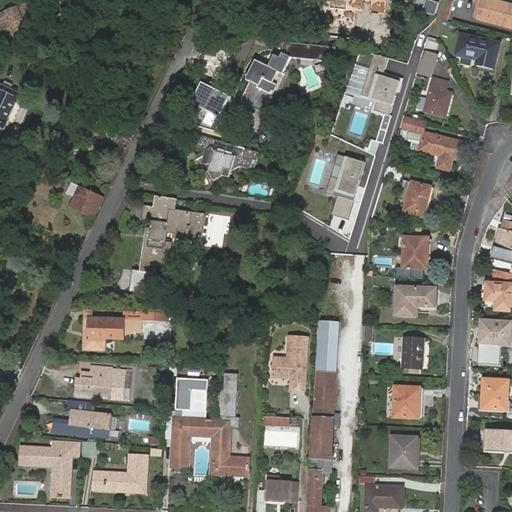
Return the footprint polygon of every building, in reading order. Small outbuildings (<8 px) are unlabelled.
[(511,6),(488,0),(482,0),(478,18),(511,26),(511,6)] [(0,11),(0,36),(37,26),(30,2),(0,11)] [(477,61),(476,66),(494,70),(500,45),(460,36),(455,56),(477,61)] [(305,49),(303,61),(312,63),(313,60),(335,62),(336,52),(305,49)] [(253,75),(250,81),(241,101),(264,113),(277,87),(273,85),(279,73),(284,75),(290,63),(276,56),(270,68),(256,61),(251,73),(253,75)] [(374,56),(363,97),(378,102),(375,113),(391,118),(403,81),(385,75),(389,61),(374,56)] [(425,56),(419,73),(430,76),(435,60),(425,56)] [(239,75),(250,81),(253,75),(251,73),(256,61),(251,59),(245,70),(242,69),(239,75)] [(273,85),(277,87),(284,75),(279,73),(273,85)] [(433,79),(424,111),(445,117),(452,93),(446,91),(448,83),(433,79)] [(20,93),(1,85),(0,87),(0,128),(4,130),(20,93)] [(344,95),(342,107),(351,109),(353,97),(344,95)] [(420,121),(405,118),(402,129),(413,132),(416,133),(420,121)] [(424,133),(426,123),(420,121),(416,133),(413,132),(412,138),(414,143),(421,144),(424,133)] [(471,145),(424,133),(421,144),(419,151),(441,157),(438,168),(449,171),(453,158),(465,161),(471,145)] [(254,170),(259,154),(197,135),(195,146),(202,148),(204,152),(203,157),(198,160),(192,163),(200,177),(209,173),(214,181),(222,177),(230,178),(232,172),(241,167),(254,170)] [(189,165),(192,163),(198,160),(193,151),(184,155),(189,165)] [(365,165),(338,156),(335,165),(346,169),(342,181),(331,177),(326,194),(338,198),(332,215),(347,220),(356,194),(350,192),(353,185),(358,187),(365,165)] [(404,171),(389,168),(387,176),(401,179),(404,171)] [(94,217),(103,198),(71,183),(66,193),(75,198),(71,206),(94,217)] [(404,212),(424,217),(430,188),(411,183),(404,212)] [(174,211),(176,200),(155,198),(154,209),(144,208),(142,221),(149,222),(152,222),(151,232),(148,231),(143,272),(153,273),(154,268),(166,269),(169,243),(165,242),(166,232),(170,232),(170,234),(189,237),(190,228),(201,229),(203,230),(205,215),(174,211)] [(329,228),(336,231),(340,219),(333,216),(329,228)] [(500,249),(496,260),(511,264),(511,224),(502,222),(495,248),(500,249)] [(200,238),(201,229),(190,228),(189,237),(200,238)] [(404,239),(403,269),(428,270),(429,240),(404,239)] [(165,282),(166,275),(153,273),(143,272),(142,279),(165,282)] [(511,275),(499,272),(498,285),(486,284),(485,311),(511,311),(511,275)] [(164,296),(165,282),(142,279),(140,293),(164,296)] [(414,307),(418,308),(435,308),(435,289),(397,287),(396,315),(413,316),(414,307)] [(88,319),(93,320),(93,310),(83,309),(83,319),(88,319)] [(125,320),(93,320),(88,319),(83,319),(81,351),(105,352),(106,339),(123,340),(124,332),(142,332),(142,320),(125,320)] [(511,321),(480,320),(477,365),(500,366),(501,347),(511,347),(511,321)] [(338,323),(318,321),(316,372),(335,373),(338,323)] [(372,326),(365,325),(364,341),(371,341),(372,326)] [(285,359),(284,359),(282,379),(283,379),(286,376),(291,376),(292,379),(289,381),(289,390),(303,391),(307,338),(287,337),(285,359)] [(404,339),(403,369),(421,369),(423,340),(404,339)] [(282,379),(284,359),(273,358),(272,375),(275,378),(282,379)] [(98,375),(92,374),(83,373),(82,380),(77,380),(76,392),(110,394),(111,369),(98,368),(98,375)] [(148,368),(148,376),(159,377),(159,369),(148,368)] [(308,511),(334,511),(335,509),(330,509),(330,508),(321,507),(323,472),(330,473),(332,444),(321,443),(322,426),(329,427),(330,422),(322,422),(322,420),(323,420),(323,412),(324,394),(334,394),(335,373),(316,372),(314,399),(311,457),(311,472),(308,511)] [(208,382),(177,380),(176,412),(183,412),(182,421),(207,421),(207,413),(191,412),(192,392),(207,393),(208,382)] [(479,397),(479,411),(507,412),(509,381),(483,380),(482,397),(479,397)] [(233,396),(233,388),(220,387),(220,395),(233,396)] [(395,388),(394,417),(419,419),(421,389),(395,388)] [(333,413),(334,394),(324,394),(323,412),(333,413)] [(232,410),(233,396),(220,395),(219,409),(232,410)] [(69,402),(68,411),(73,412),(93,414),(94,405),(69,402)] [(53,433),(108,438),(108,430),(110,418),(110,416),(93,414),(73,412),(72,423),(54,421),(53,433)] [(279,426),(279,419),(265,418),(265,425),(279,426)] [(214,437),(215,422),(182,421),(175,420),(173,466),(187,466),(189,436),(214,437)] [(321,443),(332,444),(333,420),(323,420),(322,420),(322,422),(330,422),(329,427),(322,426),(321,443)] [(214,437),(213,474),(248,475),(248,461),(229,459),(230,423),(215,422),(214,437)] [(299,450),(301,429),(265,427),(264,448),(299,450)] [(511,431),(487,430),(486,453),(504,454),(505,451),(510,452),(510,454),(511,453),(511,431)] [(149,436),(149,444),(159,445),(160,436),(149,436)] [(392,438),(391,467),(416,469),(417,439),(392,438)] [(55,467),(53,497),(69,498),(72,457),(80,457),(81,444),(57,443),(57,451),(23,448),(21,464),(55,467)] [(98,446),(89,445),(88,457),(97,458),(98,446)] [(96,473),(96,491),(145,494),(147,457),(131,456),(130,474),(96,473)] [(375,477),(360,476),(359,484),(375,485),(375,477)] [(299,502),(300,485),(280,483),(280,479),(266,478),(265,502),(289,504),(290,502),(299,502)] [(367,487),(365,511),(376,511),(377,508),(402,509),(403,488),(367,487)]
